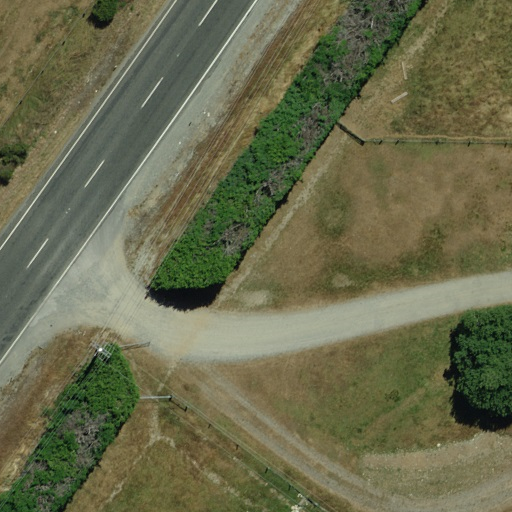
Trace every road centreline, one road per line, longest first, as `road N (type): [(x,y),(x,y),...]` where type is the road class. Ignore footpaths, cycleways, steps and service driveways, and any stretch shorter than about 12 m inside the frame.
road 1 (track): [(45,241),(192,342),(511,307)]
road 2 (primary): [(0,304),(214,0)]
